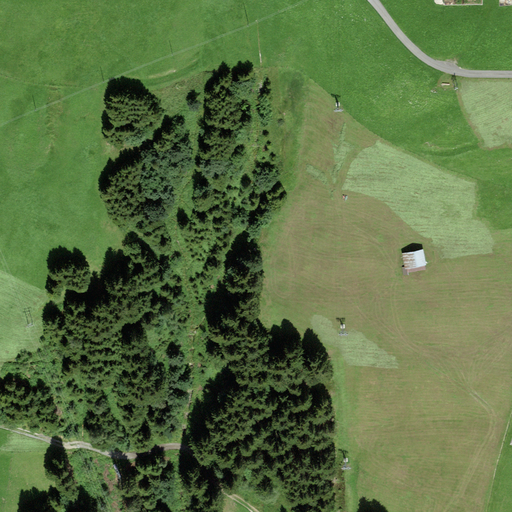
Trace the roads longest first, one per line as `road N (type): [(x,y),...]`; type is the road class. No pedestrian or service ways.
road 1 (track): [(0,425),(117,456),(178,445),(254,511)]
road 2 (unclassified): [(373,0),(428,62),(511,75)]
